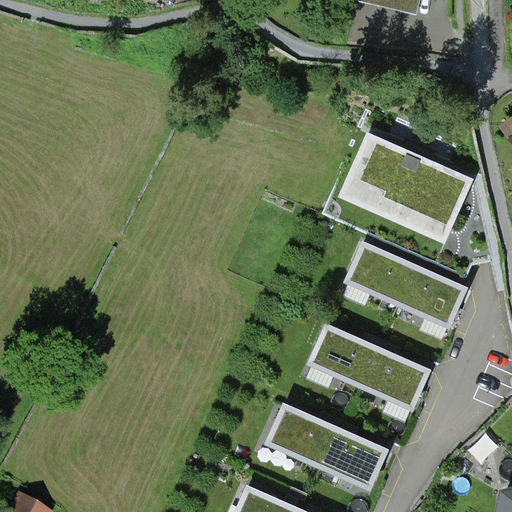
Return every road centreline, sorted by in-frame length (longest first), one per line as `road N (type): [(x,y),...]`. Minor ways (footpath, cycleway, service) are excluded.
road 1 (residential): [(511,257),(480,114),(478,0)]
road 2 (unknown): [(0,1),(120,26),(233,0)]
